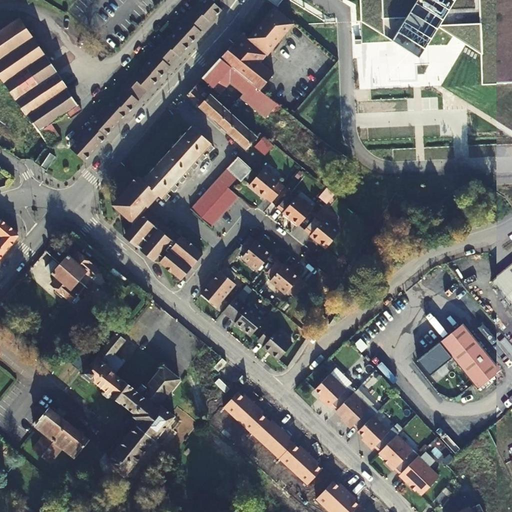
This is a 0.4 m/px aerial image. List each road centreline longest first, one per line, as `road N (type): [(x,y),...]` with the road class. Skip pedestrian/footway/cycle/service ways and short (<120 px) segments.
road 1 (residential): [(279,389),(428,254),(511,225)]
road 2 (tertiary): [(68,206),(244,4)]
road 3 (residential): [(184,110),(226,149),(172,214),(218,255)]
road 4 (residential): [(279,389),(400,511)]
road 5 (residential): [(68,206),(176,305)]
road 6 (residential): [(176,305),(279,389)]
road 7 (residential): [(218,255),(248,218),(261,218),(314,263)]
road 8 (residential): [(175,0),(88,94)]
